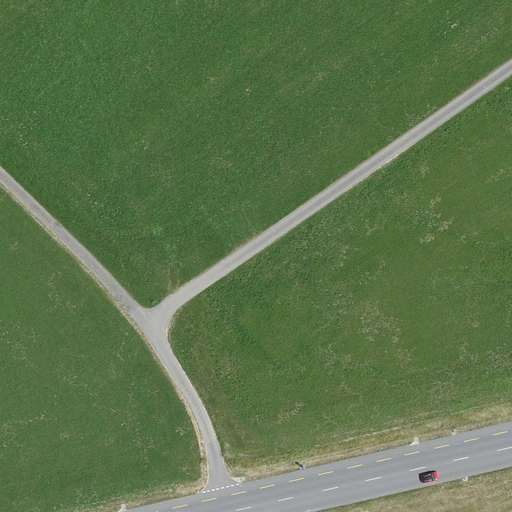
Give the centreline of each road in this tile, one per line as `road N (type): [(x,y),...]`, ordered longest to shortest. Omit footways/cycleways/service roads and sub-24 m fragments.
road 1 (residential): [(152,325),(511,65)]
road 2 (secondary): [(241,511),(511,449)]
road 3 (residential): [(152,325),(0,173)]
road 4 (residential): [(216,511),(211,435),(152,325)]
